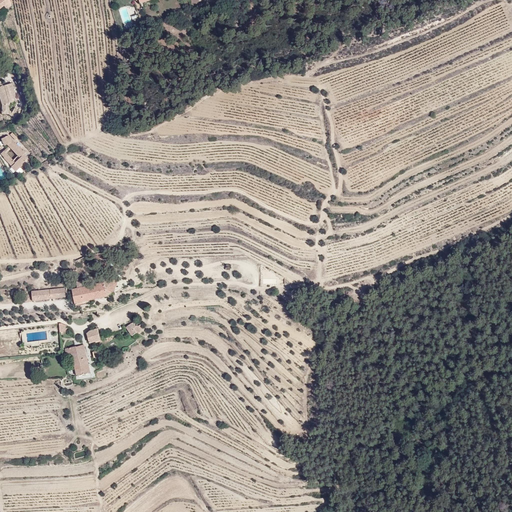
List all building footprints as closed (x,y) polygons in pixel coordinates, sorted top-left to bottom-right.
[(11,5),(7,0),(0,0),(0,8),(5,6),(6,8),(11,5)] [(1,83),(0,82),(0,95),(2,103),(1,113),(9,113),(10,102),(13,101),(13,98),(16,97),(12,82),(2,85),(1,83)] [(8,135),(6,133),(0,139),(5,144),(7,142),(9,144),(1,152),(4,155),(3,156),(16,171),(24,165),(22,163),(27,159),(23,155),(26,152),(23,149),(22,149),(9,134),(8,135)] [(119,284),(117,276),(104,279),(105,282),(84,287),(83,281),(77,282),(79,289),(73,290),(76,302),(110,294),(113,290),(113,286),(119,284)] [(68,295),(67,288),(32,292),(34,301),(68,295)] [(140,332),(144,330),(141,326),(137,328),(134,323),(128,327),(133,335),(139,331),(140,332)] [(98,328),(88,332),(90,342),(101,339),(98,328)] [(84,342),(66,347),(68,354),(72,353),(78,375),(93,371),(84,342)]
